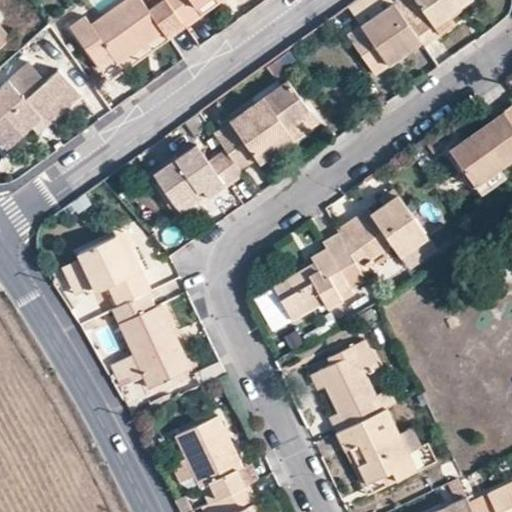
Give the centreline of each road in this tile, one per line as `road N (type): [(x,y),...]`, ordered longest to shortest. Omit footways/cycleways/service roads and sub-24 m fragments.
road 1 (residential): [(511,48),(264,220),(229,255),(223,283),(230,303),(327,511)]
road 2 (residential): [(0,227),(326,0)]
road 3 (residential): [(149,511),(0,254)]
